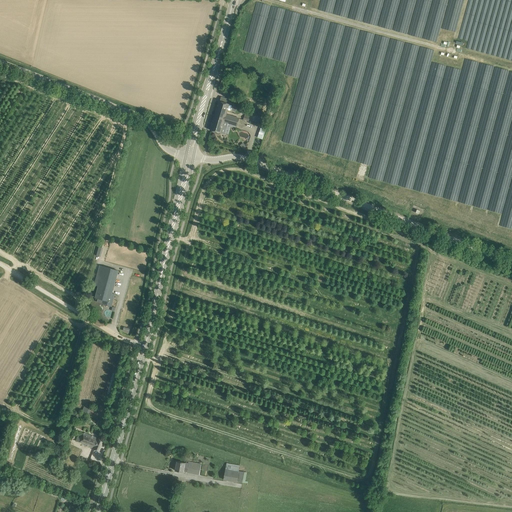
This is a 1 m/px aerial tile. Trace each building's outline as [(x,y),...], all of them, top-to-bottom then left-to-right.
[(230,100),(226,98),(221,97),(220,101),(219,101),(214,116),(225,119),(226,115),(227,109),(230,110),(231,109),(232,110),(232,107),(232,106),(232,105),(229,104),(230,100)] [(237,126),(238,121),(239,118),(226,115),(225,119),(214,116),(210,130),(220,133),(224,122),(237,126)] [(112,293),(118,270),(100,265),(96,281),(99,282),(95,297),(104,300),(102,304),(111,306),(115,294),(112,293)] [(84,423),(91,407),(85,405),(78,421),(84,423)] [(104,440),(99,438),(85,433),(84,433),(80,432),(77,440),(86,444),(86,445),(94,449),(99,451),(104,440)] [(201,464),(197,463),(192,462),(192,464),(188,463),(188,464),(185,463),(177,461),(176,466),(176,467),(176,470),(175,470),(183,472),(183,471),(187,472),(199,475),(201,464)] [(237,482),(237,481),(242,482),(244,472),(239,471),(240,465),(227,463),(224,479),(237,482)]
